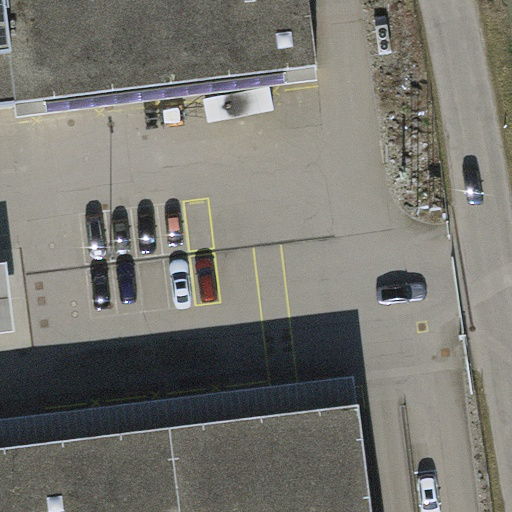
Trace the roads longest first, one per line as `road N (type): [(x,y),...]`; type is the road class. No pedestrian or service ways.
road 1 (unknown): [(499,264),(349,299),(102,335),(0,336)]
road 2 (unclassified): [(511,336),(455,0)]
